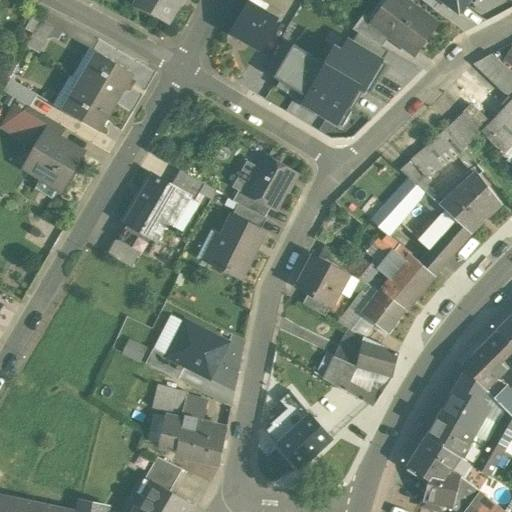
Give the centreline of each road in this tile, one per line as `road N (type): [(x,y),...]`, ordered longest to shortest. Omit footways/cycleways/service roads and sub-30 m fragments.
road 1 (residential): [(338,165),(267,301),(230,497)]
road 2 (residential): [(178,68),(0,362)]
road 3 (tertiary): [(360,511),(403,399),(463,313),(511,264)]
road 4 (residential): [(511,25),(460,52),(338,165)]
road 5 (residential): [(178,68),(338,165)]
road 6 (residential): [(51,0),(178,68)]
